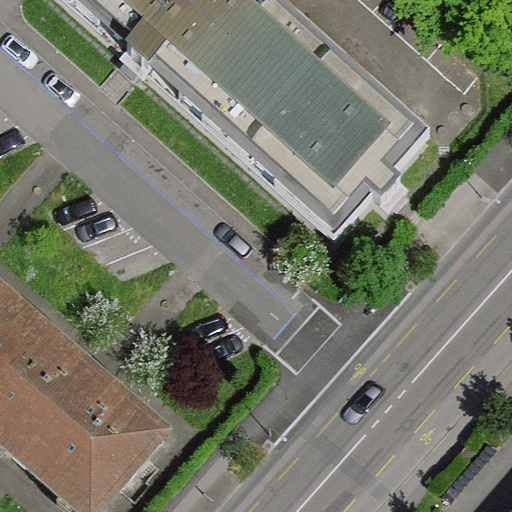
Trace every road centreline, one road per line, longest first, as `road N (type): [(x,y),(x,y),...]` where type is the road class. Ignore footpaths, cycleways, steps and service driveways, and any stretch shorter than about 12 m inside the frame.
road 1 (residential): [(0,63),(384,413)]
road 2 (primary): [(511,273),(384,413)]
road 3 (primary): [(384,413),(296,511)]
